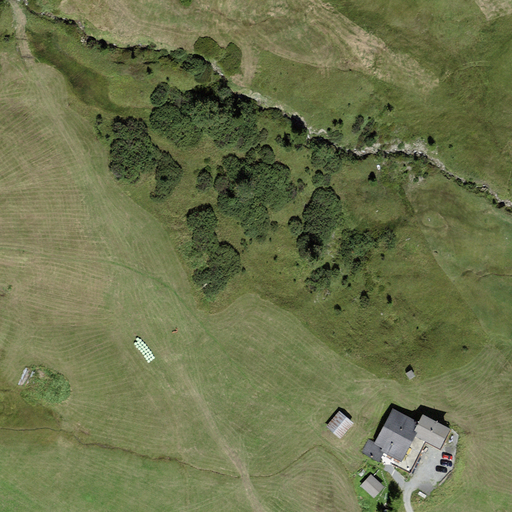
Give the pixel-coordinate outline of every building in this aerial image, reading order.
[(414,430),(418,422),(392,408),(374,442),(373,444),(382,448),(380,451),(384,453),(401,462),(415,436),(417,432),(414,430)] [(339,411),(326,427),(340,439),(354,423),(339,411)] [(450,429),(423,414),(422,415),(418,422),(414,430),(417,432),(415,436),(439,449),(450,429)] [(379,461),(384,453),(380,451),(382,448),(373,444),(374,442),(368,439),(361,452),(379,461)] [(385,487),(370,474),(360,486),(374,499),(385,487)]
